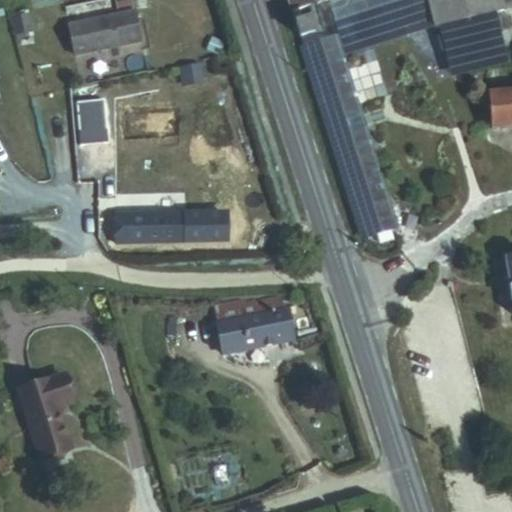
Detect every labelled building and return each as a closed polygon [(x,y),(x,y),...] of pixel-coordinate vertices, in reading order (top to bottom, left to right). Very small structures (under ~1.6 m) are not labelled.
[(511,0),(436,0),(448,35),(511,14),(511,0)] [(75,59),(145,44),(136,5),(118,9),(120,17),(69,28),(75,59)] [(304,32),(331,24),(326,7),(299,15),(304,32)] [(27,36),(22,8),(5,12),(11,39),(27,36)] [(367,234),(394,226),(334,34),(307,42),(367,234)] [(496,81),(511,76),(511,52),(491,58),(496,81)] [(511,76),(496,81),(480,84),(496,145),(511,140),(511,76)] [(98,239),(185,234),(183,210),(97,216),(98,239)] [(209,314),(268,310),(267,298),(209,301),(209,314)] [(209,314),(209,301),(198,302),(198,315),(209,314)] [(200,344),(279,339),(277,310),(268,310),(209,314),(198,315),(200,344)] [(50,469),(35,429),(52,422),(42,395),(0,410),(0,418),(22,479),(50,469)]
